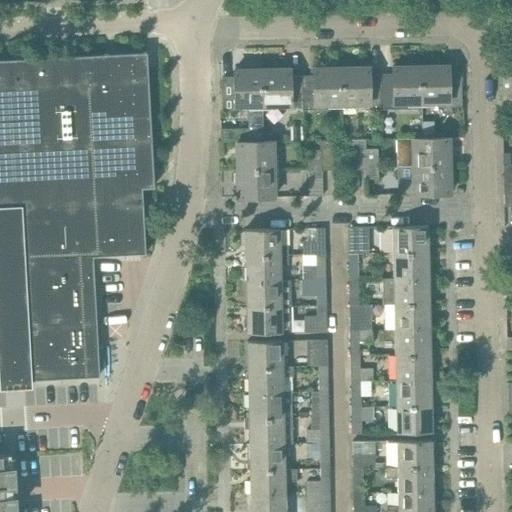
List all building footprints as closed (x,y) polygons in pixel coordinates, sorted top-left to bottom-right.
[(0,211),(16,210),(26,380),(98,376),(92,256),(145,253),(141,187),(153,187),(146,52),(0,59),(0,211)] [(419,66),(420,102),(446,101),(446,107),(461,106),(461,77),(448,77),(447,65),(419,66)] [(420,102),(419,66),(392,66),(392,78),(380,79),(381,108),(393,107),(393,102),(420,102)] [(301,80),(301,108),(315,108),(314,103),(341,103),(340,67),(313,68),(313,80),(301,80)] [(368,67),(340,67),(341,103),(367,102),(367,108),(381,108),(380,79),(369,79),(368,67)] [(261,69),(261,104),(287,103),(287,109),(301,108),(301,80),(289,80),(289,68),(261,69)] [(261,104),(261,69),(234,69),(234,82),(221,82),(221,111),(235,111),(235,104),(261,104)] [(511,75),(502,76),(503,106),(511,106),(511,75)] [(352,168),(365,168),(365,148),(365,138),(351,138),(352,168)] [(412,165),(449,165),(448,138),(396,139),(396,166),(398,166),(412,165)] [(322,169),(323,169),(334,168),(333,139),(321,139),(321,149),(322,169)] [(237,168),(273,168),(272,141),(236,142),(237,168)] [(378,148),(365,148),(365,168),(365,177),(378,177),(378,148)] [(308,149),(309,168),(309,178),(323,178),(323,169),(322,169),(321,149),(308,149)] [(449,165),(412,165),(398,166),(399,194),(449,193),(449,165)] [(274,197),(273,168),(237,168),(237,171),(233,173),(234,183),(237,185),(237,197),(274,197)] [(325,253),(324,226),(316,226),(316,240),(303,241),(303,254),(316,254),(325,253)] [(348,226),(349,253),(357,252),(365,252),(364,226),(348,226)] [(427,251),(427,226),(393,226),(393,252),(427,251)] [(279,228),(245,229),(245,255),(287,254),(287,244),(280,244),(279,228)] [(428,277),(427,251),(393,252),(394,277),(428,277)] [(357,252),(349,253),(349,278),(358,278),(357,252)] [(304,265),(304,279),(325,278),(325,253),(316,254),(316,265),(304,265)] [(287,263),(287,254),(245,255),(246,280),(280,279),(280,263),(287,263)] [(428,277),(394,277),(382,278),(382,303),(385,303),(428,302),(428,277)] [(317,303),(326,303),(325,278),(304,279),(304,292),(317,292),(317,303)] [(358,278),(349,278),(350,304),(358,304),(358,278)] [(246,280),(246,305),(281,304),(280,279),(246,280)] [(386,329),(395,329),(429,328),(428,302),(385,303),(386,329)] [(327,329),(326,303),(317,303),(318,316),(305,316),(305,330),(327,329)] [(282,332),(281,304),(246,305),(247,333),(282,332)] [(358,304),(350,304),(350,330),(371,330),(371,315),(373,315),(373,304),(358,304)] [(395,355),(429,354),(429,328),(395,329),(395,355)] [(371,330),(350,330),(351,355),(359,355),(359,342),(371,341),(371,330)] [(328,363),(327,338),(319,338),(319,364),(328,363)] [(247,341),(247,365),(282,364),(281,340),(247,341)] [(395,355),(396,380),(430,379),(429,354),(395,355)] [(359,355),(351,355),(352,381),(359,380),(372,380),(372,368),(359,368),(359,355)] [(320,389),(328,389),(328,363),(319,364),(320,389)] [(282,390),(282,364),(247,365),(248,391),(282,390)] [(397,406),(430,405),(430,379),(396,380),(397,406)] [(359,380),(352,381),(352,406),(360,406),(359,380)] [(320,415),(329,415),(328,389),(320,389),(320,415)] [(282,390),(248,391),(248,417),(283,416),(282,390)] [(431,432),(430,405),(397,406),(397,432),(431,432)] [(352,406),(353,432),(361,432),(360,420),(373,419),(372,406),(360,406),(352,406)] [(308,442),(321,442),(329,442),(329,415),(320,415),(320,428),(307,429),(308,442)] [(248,417),(249,443),(283,442),(283,416),(248,417)] [(396,440),(397,466),(431,466),(431,440),(396,440)] [(362,454),(361,441),(353,441),(353,467),(362,467),(375,467),(375,454),(362,454)] [(283,442),(249,443),(249,469),(284,468),(283,442)] [(321,468),(330,467),(329,442),(321,442),(321,468)] [(5,467),(4,454),(0,453),(0,511),(12,511),(12,496),(7,496),(6,486),(11,485),(10,466),(5,467)] [(398,491),(432,491),(431,466),(397,466),(385,467),(385,477),(397,477),(398,491)] [(307,493),(330,493),(330,467),(321,468),(321,480),(307,480),(307,493)] [(362,467),(353,467),(354,492),(362,492),(362,467)] [(249,469),(250,495),(284,494),(284,468),(249,469)] [(432,511),(432,491),(398,491),(398,505),(387,506),(386,511),(432,511)] [(362,492),(354,492),(354,511),(377,511),(377,505),(363,505),(362,492)] [(307,511),(330,511),(330,493),(307,493),(307,511)] [(284,511),(284,494),(250,495),(250,511),(284,511)]
